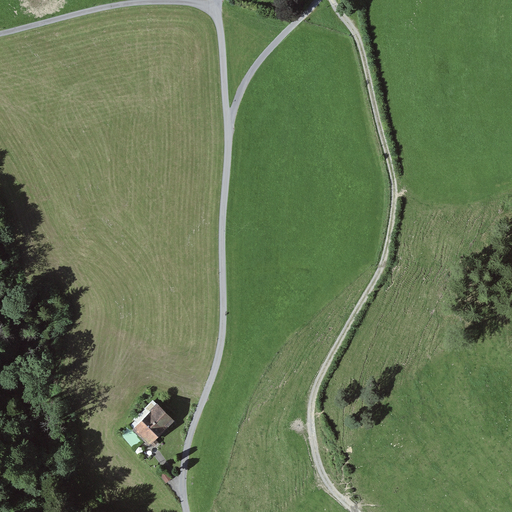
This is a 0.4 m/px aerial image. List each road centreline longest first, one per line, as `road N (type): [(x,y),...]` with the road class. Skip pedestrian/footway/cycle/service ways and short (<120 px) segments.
road 1 (track): [(335,0),(366,55),(395,184),(382,264),(322,372),(310,420),(324,471),(356,511)]
road 2 (unclassified): [(187,511),(188,442),(223,325),(229,122),(253,67),(320,0)]
